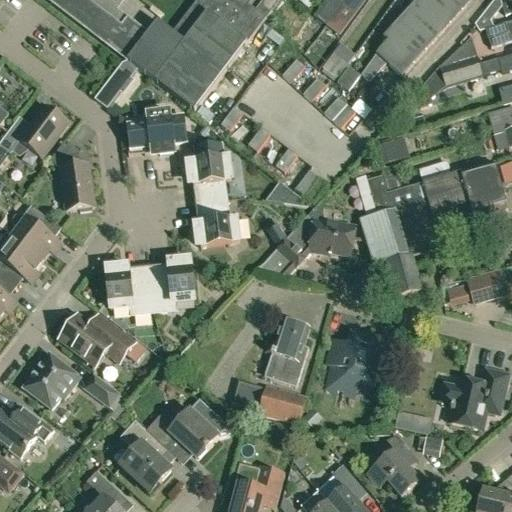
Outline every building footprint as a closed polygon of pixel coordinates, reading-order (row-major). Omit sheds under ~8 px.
[(45,0),(127,62),(148,35),(116,11),(123,2),(120,0),(45,0)] [(127,62),(194,114),(267,19),(255,10),(240,0),(198,0),(172,35),(156,24),(148,35),(127,62)] [(262,0),(255,10),(267,19),(281,0),(262,0)] [(327,27),(346,0),(327,0),(314,18),(327,27)] [(346,0),(327,27),(339,37),(366,0),(346,0)] [(420,0),(415,6),(384,41),(389,43),(364,77),(372,84),(387,66),(403,80),(473,0),(420,0)] [(495,0),(475,26),(479,32),(494,28),(491,22),(503,8),(500,0),(495,0)] [(511,14),(511,3),(503,7),(507,17),(511,14)] [(511,22),(494,28),(479,32),(480,33),(485,31),(491,50),(511,43),(511,22)] [(337,80),(349,66),(334,54),(323,69),(337,80)] [(511,56),(500,60),(503,74),(511,71),(511,56)] [(446,90),(483,79),(477,59),(441,70),(440,70),(446,89),(446,90)] [(120,68),(133,77),(138,71),(125,61),(120,68)] [(304,68),(296,61),(281,77),(290,85),(304,68)] [(421,92),(415,99),(420,110),(432,106),(430,103),(446,89),(440,70),(441,70),(440,69),(420,92),(421,92)] [(349,94),(360,78),(349,70),(337,86),(349,94)] [(326,88),(318,80),(303,96),(312,104),(326,88)] [(97,99),(95,102),(107,111),(109,109),(120,95),(107,85),(97,99)] [(511,87),(499,91),(503,106),(504,108),(511,105),(511,87)] [(332,124),(347,107),(338,100),(324,116),(332,124)] [(347,107),(332,124),(341,131),(355,115),(347,107)] [(16,125),(0,145),(0,148),(10,156),(19,144),(42,161),(68,126),(57,118),(59,116),(49,109),(48,111),(45,109),(27,134),(16,125)] [(494,137),(505,134),(511,131),(511,109),(488,117),(492,129),(494,137)] [(0,127),(0,128),(8,117),(0,110),(0,127)] [(243,116),(234,110),(221,127),(230,134),(243,116)] [(128,157),(129,158),(160,154),(160,157),(173,155),(173,153),(176,152),(176,151),(174,151),(173,146),(187,144),(184,118),(171,120),(170,114),(148,116),(149,123),(128,126),(132,157),(128,157)] [(270,137),(261,130),(248,147),(257,154),(270,137)] [(511,131),(505,134),(494,137),(498,152),(510,148),(510,150),(511,148),(511,131)] [(65,143),(50,163),(60,171),(66,214),(79,212),(80,215),(92,213),(91,210),(94,210),(88,167),(80,168),(78,153),(65,143)] [(391,145),(378,149),(384,168),(396,164),(391,145)] [(192,179),(196,206),(228,202),(228,201),(227,201),(224,182),(232,181),(229,160),(223,160),(221,147),(195,151),(197,164),(192,164),(191,162),(190,162),(190,166),(187,166),(189,179),(192,179)] [(298,158),(289,151),(276,169),(285,175),(298,158)] [(461,174),(470,204),(475,219),(507,210),(493,164),(461,173),(461,174)] [(511,165),(500,168),(504,187),(511,185),(511,165)] [(329,187),(310,172),(295,191),(314,206),(329,187)] [(432,216),(470,204),(461,174),(423,185),(429,207),(432,216)] [(387,190),(383,179),(365,183),(374,219),(395,213),(395,212),(394,212),(387,190)] [(395,212),(395,213),(397,212),(398,216),(429,207),(423,185),(399,192),(398,187),(387,190),(394,212),(395,212)] [(284,206),(306,210),(308,207),(293,195),(284,206)] [(228,203),(228,202),(196,206),(199,233),(196,234),(198,247),(201,247),(201,250),(203,250),(202,248),(239,243),(237,221),(229,222),(227,203),(228,203)] [(18,233),(12,241),(42,263),(57,244),(53,241),(61,231),(32,208),(24,218),(20,216),(16,218),(13,222),(13,226),(15,230),(18,233)] [(409,256),(398,216),(397,212),(395,213),(374,219),(361,223),(372,262),(395,255),(396,260),(409,256)] [(352,258),(358,230),(313,221),(307,215),(259,269),(289,277),(308,258),(307,257),(311,252),(325,255),(325,252),(352,258)] [(0,278),(16,290),(24,280),(28,283),(42,263),(12,241),(6,236),(0,244),(0,278)] [(411,256),(387,263),(397,298),(421,292),(411,256)] [(148,269),(153,315),(175,313),(174,305),(195,303),(191,266),(193,265),(193,264),(190,264),(189,261),(176,263),(176,266),(148,269)] [(153,315),(148,269),(122,272),(121,269),(108,270),(108,273),(105,273),(105,275),(107,275),(111,312),(131,310),(132,317),(153,315)] [(473,302),(474,304),(509,294),(502,271),(467,281),(468,285),(447,291),(452,308),(473,302)] [(0,319),(12,303),(8,300),(16,290),(0,278),(0,319)] [(91,329),(78,319),(60,342),(96,369),(107,355),(120,365),(134,346),(99,319),(91,329)] [(311,330),(283,321),(265,379),(296,389),(308,350),(305,349),(311,330)] [(381,343),(353,336),(351,346),(332,342),(326,366),(330,367),(325,390),(354,397),(357,383),(370,386),(372,377),(378,378),(384,354),(378,353),(381,343)] [(51,357),(50,356),(23,391),(24,392),(25,392),(52,413),(62,399),(65,402),(81,381),(51,358),(51,357)] [(506,378),(484,373),(481,388),(458,383),(457,390),(444,388),(441,403),(453,406),(452,407),(450,407),(450,411),(451,411),(448,425),(481,432),(485,412),(498,415),(506,378)] [(94,378),(84,392),(110,411),(120,398),(94,378)] [(258,417),(300,429),(308,400),(266,388),(266,390),(238,382),(231,408),(259,416),(258,417)] [(195,413),(193,416),(190,413),(178,425),(164,413),(147,432),(160,444),(165,449),(175,439),(196,458),(203,450),(206,452),(219,439),(215,435),(217,433),(221,436),(221,435),(227,434),(228,428),(229,427),(200,401),(192,410),(195,413)] [(0,445),(20,461),(37,440),(45,446),(54,434),(23,410),(17,419),(12,420),(3,413),(0,416),(0,445)] [(400,417),(397,431),(404,432),(407,418),(400,417)] [(160,444),(147,432),(136,423),(121,439),(135,452),(122,467),(152,494),(172,472),(152,454),(160,444)] [(419,464),(397,439),(382,452),(388,459),(368,476),(380,490),(387,484),(401,500),(419,484),(409,473),(419,464)] [(0,481),(13,491),(24,477),(0,458),(0,481)] [(262,511),(262,510),(269,511),(276,511),(286,476),(261,469),(255,490),(239,486),(232,511),(262,511)] [(90,511),(117,511),(111,506),(120,496),(97,474),(88,485),(103,499),(90,511)] [(328,505),(334,511),(364,511),(355,500),(363,493),(347,474),(331,487),(338,496),(328,505)] [(478,511),(511,511),(511,477),(494,493),(489,487),(475,499),(480,505),(478,511)]
